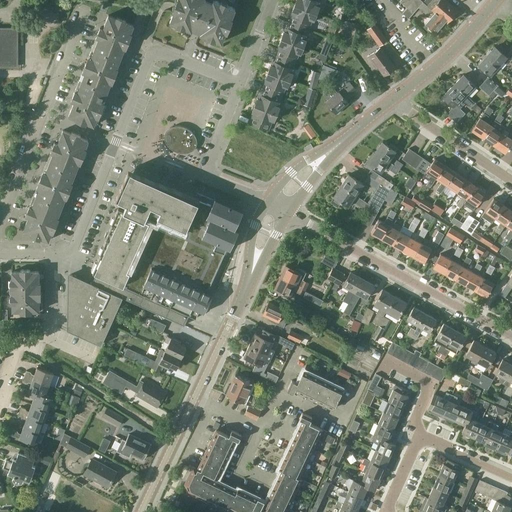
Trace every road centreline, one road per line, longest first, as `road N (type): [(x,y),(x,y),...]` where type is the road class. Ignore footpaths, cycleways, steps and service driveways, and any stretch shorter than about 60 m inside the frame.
road 1 (tertiary): [(141,511),(277,207)]
road 2 (residential): [(511,337),(277,207)]
road 3 (residential): [(0,224),(87,9)]
road 4 (residential): [(511,476),(420,440),(389,511)]
road 5 (tertiary): [(277,207),(391,100)]
road 6 (residential): [(511,188),(391,100)]
road 7 (tertiary): [(391,100),(496,2)]
road 8 (residential): [(52,255),(71,253),(115,143)]
